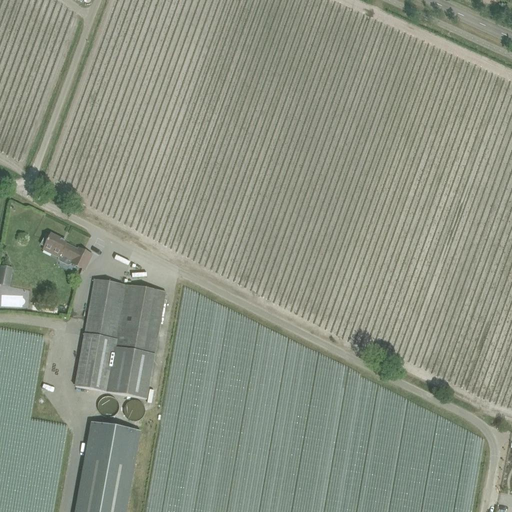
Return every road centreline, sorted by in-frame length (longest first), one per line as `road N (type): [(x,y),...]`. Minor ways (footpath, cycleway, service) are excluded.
road 1 (unclassified): [(486,511),(498,450),(487,422),(466,404),(34,192)]
road 2 (unclassified): [(34,192),(103,0)]
